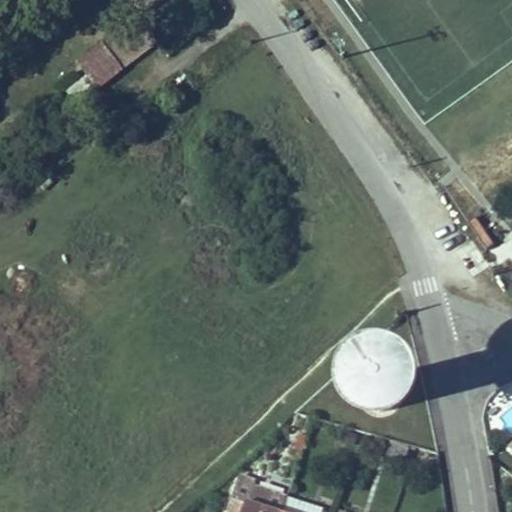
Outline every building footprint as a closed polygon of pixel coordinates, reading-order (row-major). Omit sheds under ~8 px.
[(162,0),(132,0),(143,14),(162,0)] [(140,22),(106,43),(121,67),(155,45),(140,22)] [(97,87),(122,69),(101,42),(77,60),(97,87)] [(399,394),(398,389),(395,386),(393,383),(389,380),(385,379),(380,379),(372,382),(369,384),(367,388),(365,392),(365,396),(365,400),(367,404),(370,408),(373,411),(377,412),(381,413),(385,413),(389,411),(393,409),(396,406),(398,402),(399,398),(399,394)] [(392,444),(388,457),(406,462),(410,450),(392,444)] [(285,511),(289,501),(255,490),(256,484),(241,480),(230,511),(285,511)] [(321,511),(322,511),(289,501),(285,511),(321,511)]
